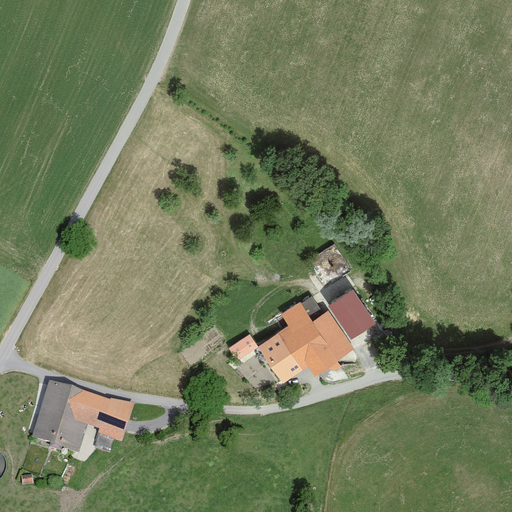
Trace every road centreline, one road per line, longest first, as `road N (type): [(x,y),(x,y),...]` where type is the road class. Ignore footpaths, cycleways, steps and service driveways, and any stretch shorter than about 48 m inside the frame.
road 1 (unclassified): [(511,390),(393,373),(258,411),(107,390),(0,359)]
road 2 (unclassified): [(0,358),(150,84),(182,0)]
